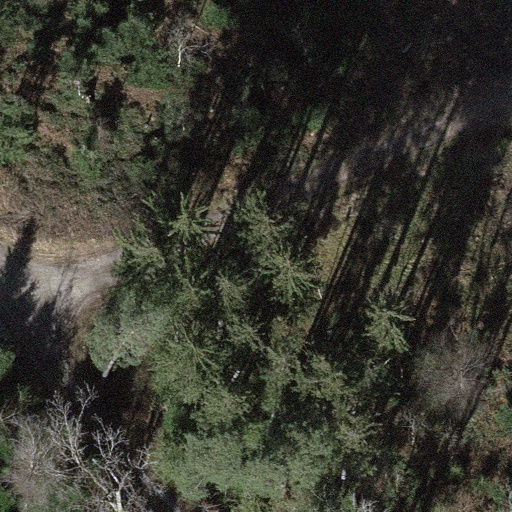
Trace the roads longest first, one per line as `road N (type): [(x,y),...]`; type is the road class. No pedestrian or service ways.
road 1 (track): [(511,115),(15,323)]
road 2 (track): [(114,511),(0,303)]
